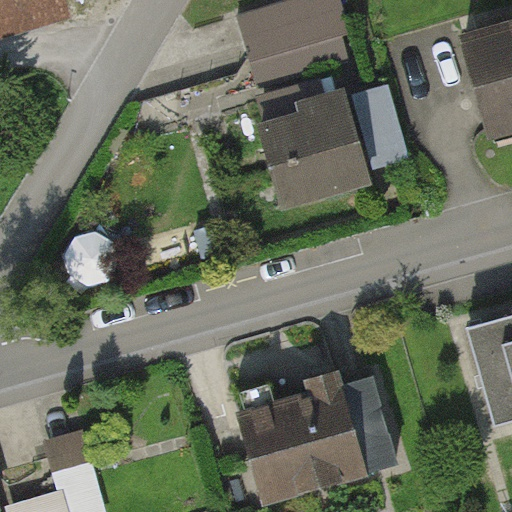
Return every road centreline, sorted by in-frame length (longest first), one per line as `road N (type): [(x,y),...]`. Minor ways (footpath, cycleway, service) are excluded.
road 1 (residential): [(0,368),(511,221)]
road 2 (residential): [(156,0),(0,268)]
